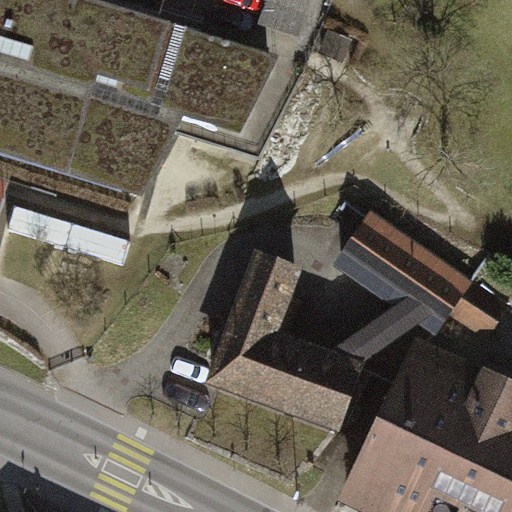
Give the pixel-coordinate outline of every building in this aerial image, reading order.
[(272,63),(273,60),(73,0),(0,0),(0,148),(142,191),(178,124),(268,151),(306,73),(272,63)] [(372,213),(351,254),(463,309),(483,269),(372,213)] [(303,288),(263,273),(217,395),(346,444),(369,383),(280,349),(303,288)] [(511,322),(511,302),(481,284),(461,316),(500,341),(511,322)] [(511,511),(511,384),(433,347),(360,502),(381,511),(511,511)]
